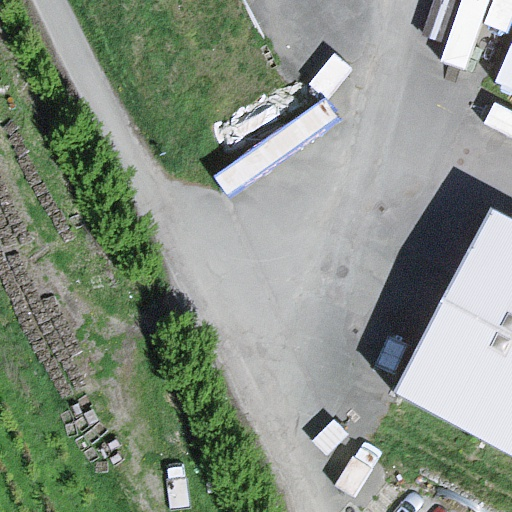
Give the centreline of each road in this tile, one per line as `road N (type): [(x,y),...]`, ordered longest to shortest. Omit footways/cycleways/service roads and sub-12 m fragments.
road 1 (unclassified): [(51,0),(306,478)]
road 2 (unclassified): [(306,478),(420,0)]
